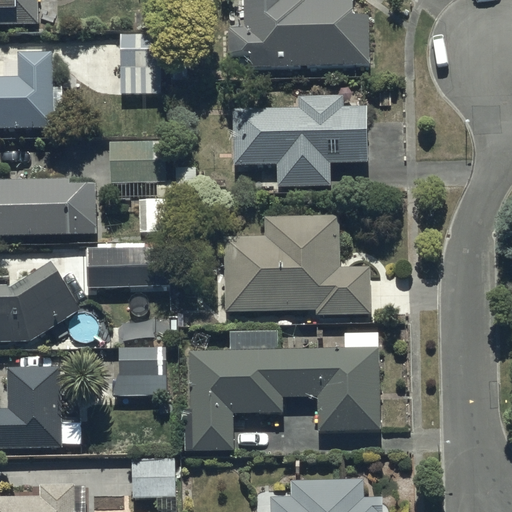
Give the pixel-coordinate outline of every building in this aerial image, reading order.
[(0,0),(0,30),(39,31),(39,26),(66,26),(67,10),(37,10),(37,0),(0,0)] [(244,0),(245,34),(229,33),(228,71),(211,72),(212,82),(231,82),(232,82),(232,74),(369,72),(369,21),(352,21),(351,2),(311,3),(311,0),(303,0),(287,0),(286,0),(244,0)] [(164,38),(119,39),(120,97),(164,97),(164,38)] [(18,82),(0,82),(0,135),(54,134),(53,58),(18,59),(18,82)] [(301,113),(286,113),(232,114),(232,170),(276,170),(276,191),(330,191),(330,168),(367,168),(367,111),(344,111),(344,102),(301,102),(301,113)] [(125,148),(110,148),(111,189),(156,189),(156,202),(173,202),(173,187),(166,187),(166,144),(125,144),(125,148)] [(196,171),(175,172),(175,194),(196,193),(196,171)] [(0,244),(98,242),(97,190),(70,191),(70,186),(22,187),(22,175),(0,175),(0,244)] [(169,205),(140,205),(140,239),(169,239),(169,205)] [(266,241),(223,242),(225,319),(316,317),(316,321),(371,320),(369,272),(340,273),(338,221),(265,223),(266,241)] [(119,249),(77,249),(77,289),(121,290),(121,287),(126,288),(126,282),(142,283),(142,254),(129,254),(129,260),(119,260),(119,249)] [(6,296),(0,296),(0,347),(31,348),(82,315),(54,273),(6,296)] [(280,356),(280,337),(232,338),(232,355),(189,356),(191,415),(185,416),(186,457),(236,456),(235,421),(283,419),(283,404),(317,403),(318,435),(381,433),(379,337),(357,338),(345,338),(346,355),(280,356)] [(167,352),(120,353),(121,402),(177,400),(177,383),(168,383),(167,352)] [(9,414),(0,414),(0,455),(62,453),(62,450),(84,449),(83,422),(63,423),(61,375),(8,376),(9,414)] [(175,463),(132,463),(132,503),(175,503),(175,463)] [(271,511),(385,511),(386,502),(366,502),(366,485),(293,485),(293,503),(272,503),(271,511)] [(40,502),(0,502),(0,511),(76,511),(76,489),(40,490),(40,502)]
